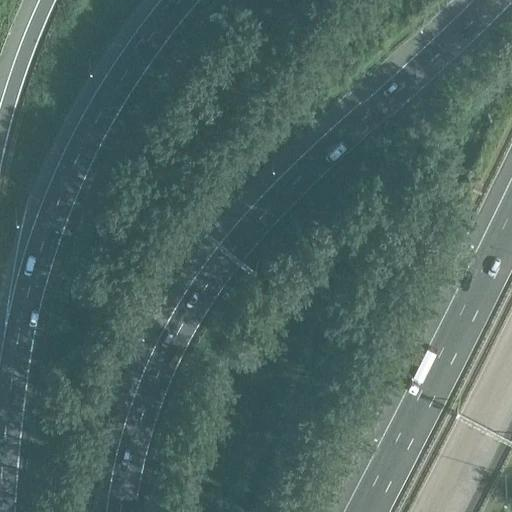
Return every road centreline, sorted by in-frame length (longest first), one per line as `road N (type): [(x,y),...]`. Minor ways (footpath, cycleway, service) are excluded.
road 1 (motorway): [(490,0),(285,190),(219,266),(164,354),(119,511)]
road 2 (motorway): [(179,0),(110,96),(42,241),(17,336),(0,505)]
road 3 (motorway): [(511,240),(372,511)]
road 4 (motorway): [(439,511),(511,367)]
road 5 (motorway): [(47,0),(0,137)]
